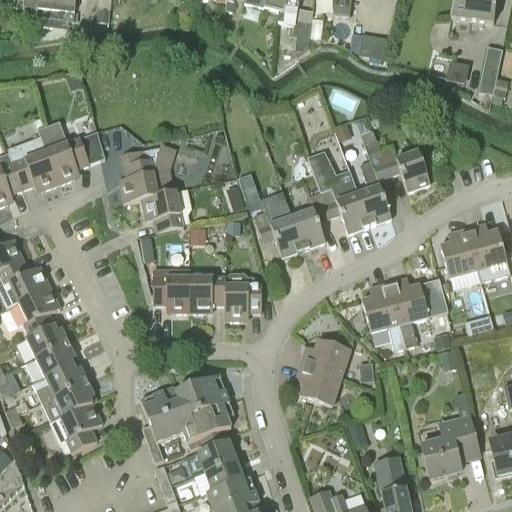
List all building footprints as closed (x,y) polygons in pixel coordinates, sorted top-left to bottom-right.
[(39,31),(41,0),(24,0),(23,12),(25,12),(23,29),(39,31)] [(41,0),(39,31),(69,35),(70,28),(76,29),(77,17),(73,17),(75,0),(41,0)] [(215,0),(214,6),(226,8),(225,14),(228,15),(229,0),(215,0)] [(267,14),(267,0),(229,0),(228,15),(232,16),(234,0),(242,0),(244,0),(243,9),(262,13),(262,12),(267,14)] [(299,4),(299,0),(267,0),(267,14),(277,16),(277,27),(285,28),(287,13),(297,15),(299,4)] [(350,7),(350,0),(313,0),(313,2),(312,16),(312,17),(348,21),(350,7)] [(493,31),(495,16),(496,0),(456,0),(455,11),(453,26),(493,31)] [(108,28),(109,15),(97,15),(96,27),(108,28)] [(312,17),(312,16),(297,15),(292,41),(296,42),(295,53),(308,54),(309,43),(312,17)] [(314,42),(323,42),(324,20),(315,20),(314,42)] [(355,36),(350,59),(382,65),(387,42),(355,36)] [(496,83),(502,55),(486,51),(477,97),(492,100),(504,102),(508,85),(496,83)] [(451,66),(450,85),(469,86),(470,67),(451,66)] [(82,90),(78,77),(66,82),(71,94),(82,90)] [(34,125),(37,134),(43,132),(40,122),(34,125)] [(339,147),(351,142),(345,127),(333,131),(339,147)] [(78,174),(78,173),(105,163),(97,136),(76,144),(75,141),(42,155),(56,188),(73,181),(71,178),(78,174)] [(387,179),(379,154),(376,145),(363,149),(369,166),(359,169),(367,193),(355,197),(367,232),(391,223),(376,183),(387,179)] [(141,204),(174,197),(170,175),(176,153),(161,149),(160,152),(140,156),(120,160),(125,183),(121,184),(122,189),(119,190),(123,208),(141,204)] [(417,154),(394,163),(390,150),(379,154),(387,179),(399,175),(407,197),(429,189),(417,154)] [(41,194),(56,188),(42,155),(11,167),(10,167),(21,196),(34,191),(35,194),(40,192),(41,194)] [(367,232),(355,197),(347,200),(336,179),(324,156),(307,162),(320,197),(328,221),(339,217),(347,239),(367,232)] [(10,167),(11,167),(8,158),(0,160),(0,211),(8,208),(7,205),(12,203),(10,199),(21,196),(10,167)] [(156,238),(184,232),(176,197),(174,197),(141,204),(144,221),(147,221),(149,226),(153,225),(156,238)] [(312,213),(291,221),(303,255),(325,247),(317,225),(328,221),(320,197),(308,201),(312,213)] [(229,208),(232,217),(244,213),(241,204),(229,208)] [(303,255),(291,221),(287,209),(255,221),(263,246),(273,242),(281,263),(303,255)] [(226,238),(239,239),(239,227),(226,227),(226,238)] [(476,276),(506,268),(497,234),(487,237),(485,228),(465,234),(476,276)] [(189,247),(189,250),(206,249),(206,247),(205,232),(189,232),(189,247)] [(448,283),(476,276),(465,234),(447,239),(449,247),(439,250),(448,283)] [(140,245),(142,258),(152,257),(151,243),(140,245)] [(0,276),(23,265),(15,249),(12,250),(9,246),(1,249),(0,246),(0,276)] [(20,309),(50,293),(42,276),(39,277),(36,273),(28,276),(23,265),(0,276),(0,299),(6,312),(19,306),(20,309)] [(190,274),(176,274),(152,274),(152,280),(152,310),(166,310),(166,315),(171,314),(171,318),(189,318),(190,281),(190,274)] [(224,290),(225,290),(225,281),(190,281),(189,318),(207,318),(207,314),(212,314),(212,310),(224,310),(224,290)] [(411,329),(428,323),(419,289),(409,292),(407,283),(388,288),(405,353),(416,350),(411,329)] [(394,357),(405,353),(388,288),(368,293),(371,302),(361,305),(371,341),(388,335),(394,357)] [(261,290),(225,290),(224,290),(224,310),(224,325),(243,325),(242,322),(248,322),(248,318),(261,318),(261,290)] [(30,342),(54,330),(49,318),(57,315),(54,310),(58,308),(50,293),(20,309),(29,326),(23,329),(30,342)] [(493,335),(489,321),(464,327),(468,341),(493,335)] [(35,365),(68,348),(61,333),(56,335),(54,330),(30,342),(25,344),(35,365)] [(451,351),(447,337),(432,341),(435,355),(451,351)] [(341,384),(349,355),(317,344),(314,354),(305,351),(299,372),(341,384)] [(45,384),(73,370),(71,364),(75,362),(68,348),(35,365),(45,384)] [(457,372),(452,355),(438,358),(443,376),(457,372)] [(373,387),(372,369),(359,369),(359,387),(373,387)] [(41,409),(87,386),(80,371),(75,374),(73,370),(45,384),(48,391),(36,397),(41,409)] [(333,412),(341,384),(299,372),(293,389),(302,392),(299,401),(333,412)] [(184,439),(190,455),(226,441),(224,435),(230,432),(222,409),(228,407),(224,394),(219,396),(214,382),(175,396),(176,400),(166,404),(163,396),(139,405),(149,430),(141,433),(155,468),(163,465),(157,448),(184,439)] [(51,429),(93,409),(89,403),(94,401),(87,386),(41,409),(51,429)] [(511,388),(503,391),(509,413),(511,413),(511,440),(491,445),(497,478),(511,475),(511,388)] [(64,458),(70,455),(72,458),(96,446),(91,434),(99,430),(96,425),(100,424),(93,409),(51,429),(64,458)] [(9,425),(18,420),(14,412),(5,416),(9,425)] [(9,425),(12,432),(22,427),(18,420),(9,425)] [(458,466),(480,461),(470,420),(438,428),(442,444),(421,449),(430,484),(460,476),(458,466)] [(373,438),(369,427),(355,430),(358,442),(373,438)] [(204,477),(241,464),(238,454),(232,456),(228,445),(197,457),(204,477)] [(0,474),(1,476),(12,464),(0,452),(0,474)] [(385,511),(409,511),(399,460),(377,465),(385,511)] [(211,496),(243,484),(239,475),(245,473),(241,464),(204,477),(211,496)] [(47,479),(43,469),(31,474),(35,484),(47,479)] [(157,482),(166,479),(163,470),(154,474),(157,482)] [(171,494),(169,489),(166,479),(157,482),(162,497),(171,494)] [(250,511),(250,509),(258,506),(249,482),(243,484),(211,496),(206,498),(211,511),(250,511)] [(165,505),(174,502),(171,494),(162,497),(165,505)] [(363,511),(346,511),(340,497),(330,501),(328,495),(310,502),(313,511),(364,511),(365,511),(363,511)] [(177,511),(174,502),(165,505),(167,511),(177,511)]
